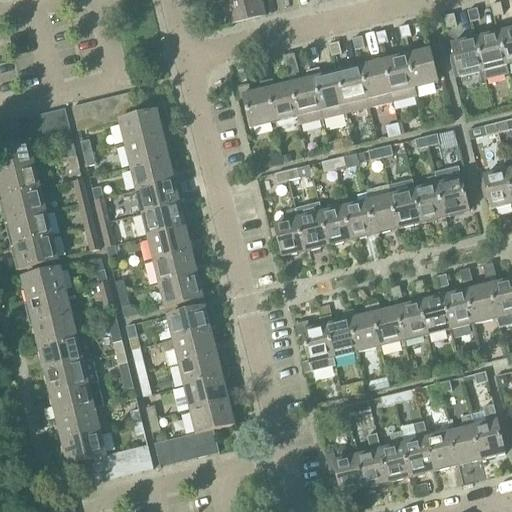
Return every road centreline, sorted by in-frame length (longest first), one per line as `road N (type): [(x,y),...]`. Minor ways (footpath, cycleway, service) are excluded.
road 1 (residential): [(283,457),(186,57)]
road 2 (residential): [(186,57),(425,0)]
road 3 (residential): [(96,0),(116,80),(0,107)]
